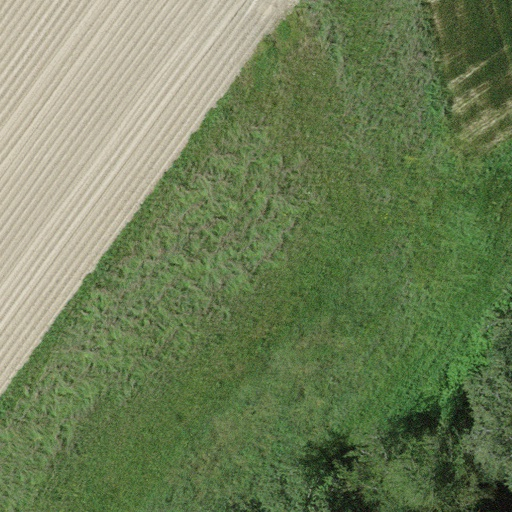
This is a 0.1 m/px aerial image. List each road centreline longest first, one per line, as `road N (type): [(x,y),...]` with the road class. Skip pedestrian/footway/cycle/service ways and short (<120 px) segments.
road 1 (track): [(304,511),(435,340),(511,275)]
road 2 (track): [(357,511),(511,447)]
